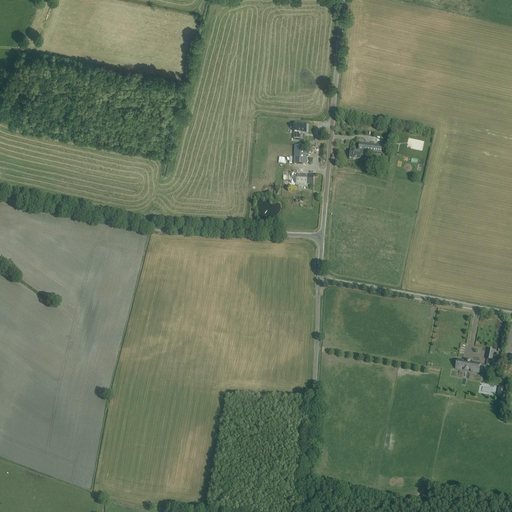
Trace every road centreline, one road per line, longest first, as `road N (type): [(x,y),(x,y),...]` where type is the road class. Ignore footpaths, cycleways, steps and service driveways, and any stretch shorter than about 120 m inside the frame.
road 1 (unclassified): [(320,236),(149,227),(0,195)]
road 2 (unclassified): [(320,236),(342,0)]
road 3 (unclassified): [(302,511),(319,278)]
road 4 (unclassified): [(511,314),(319,278)]
